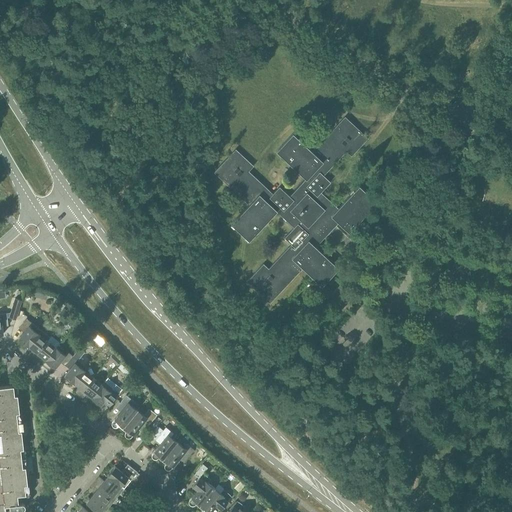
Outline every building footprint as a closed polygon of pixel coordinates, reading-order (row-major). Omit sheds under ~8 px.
[(303,268),(312,277),(322,286),(320,288),(329,297),(327,299),(340,311),(353,297),(340,284),(333,292),(324,284),(339,268),(316,247),(338,223),(349,233),(377,203),(359,186),(338,209),(320,193),(331,182),(324,175),(346,151),(352,156),(368,138),(345,117),(313,152),(293,134),(277,152),(306,179),(290,197),(280,187),(273,194),(249,171),(254,166),(236,149),(214,172),(249,205),(232,224),(249,241),(277,211),(294,227),(285,238),(291,244),(269,269),(264,264),(247,282),(270,303),(303,268)] [(487,146),(484,152),(493,156),(495,150),(487,146)] [(16,319),(22,300),(15,298),(10,313),(0,313),(0,334),(3,335),(2,326),(9,326),(8,318),(9,317),(16,319)] [(28,347),(39,334),(42,330),(27,319),(19,329),(24,332),(19,339),(28,347)] [(50,337),(42,330),(39,334),(28,347),(29,347),(29,346),(33,350),(29,355),(33,359),(52,336),(51,335),(50,337)] [(56,347),(60,343),(52,336),(33,359),(37,362),(42,357),(46,360),(56,347)] [(65,355),(56,347),(46,360),(45,360),(55,368),(60,362),(65,366),(73,356),(68,352),(65,355)] [(74,384),(85,370),(87,367),(78,360),(85,352),(80,348),(73,356),(65,366),(70,369),(65,376),(74,384)] [(109,358),(116,366),(121,361),(113,354),(109,358)] [(80,396),(94,378),(85,370),(74,384),(75,383),(79,387),(75,392),(80,396)] [(128,377),(124,383),(127,386),(132,380),(128,377)] [(93,399),(104,386),(94,378),(80,396),(83,399),(88,394),(92,397),(91,397),(93,399)] [(104,401),(109,405),(122,390),(109,379),(104,386),(93,399),(101,405),(104,401)] [(0,511),(6,511),(5,506),(9,505),(10,511),(22,509),(24,508),(25,507),(25,505),(24,504),(22,503),(21,495),(26,494),(26,493),(24,493),(24,490),(28,490),(25,466),(23,467),(21,449),(24,449),(21,430),(19,431),(17,413),(20,412),(17,395),(15,395),(14,385),(0,386),(0,511)] [(123,430),(138,411),(131,405),(134,401),(126,395),(116,408),(118,406),(122,410),(113,422),(112,423),(112,424),(113,426),(114,427),(115,427),(116,427),(118,427),(119,426),(123,430)] [(138,411),(123,430),(126,432),(125,433),(125,435),(126,436),(126,437),(128,438),(129,438),(130,438),(132,437),(138,428),(143,432),(157,416),(149,409),(144,415),(138,411)] [(150,428),(153,431),(157,426),(160,422),(157,419),(150,428)] [(163,462),(178,443),(171,437),(174,433),(166,427),(156,440),(158,439),(162,442),(153,454),(152,455),(152,456),(152,458),(153,459),(154,459),(156,460),(157,459),(158,458),(163,462)] [(178,443),(163,462),(166,464),(165,466),(165,467),(165,468),(166,469),(167,470),(169,470),(170,470),(171,469),(181,457),(185,461),(184,463),(194,450),(187,444),(184,447),(178,443)] [(108,476),(121,486),(124,489),(138,472),(128,464),(122,472),(115,466),(108,476)] [(193,486),(198,490),(190,500),(189,501),(189,503),(190,504),(190,505),(192,506),(193,506),(194,505),(196,504),(201,508),(208,500),(216,489),(208,483),(211,479),(203,473),(208,468),(203,464),(194,475),(199,478),(193,486)] [(121,486),(108,476),(107,476),(108,477),(105,481),(99,476),(96,481),(117,498),(124,489),(121,486)] [(109,507),(117,498),(96,481),(92,485),(98,489),(93,494),(109,507)] [(210,511),(216,505),(221,509),(232,496),(224,490),(221,493),(216,489),(208,500),(201,508),(203,510),(202,511),(210,511)] [(105,511),(109,507),(93,494),(90,498),(88,497),(84,501),(97,511),(105,511)] [(228,511),(244,511),(243,511),(245,507),(238,501),(228,511)]
